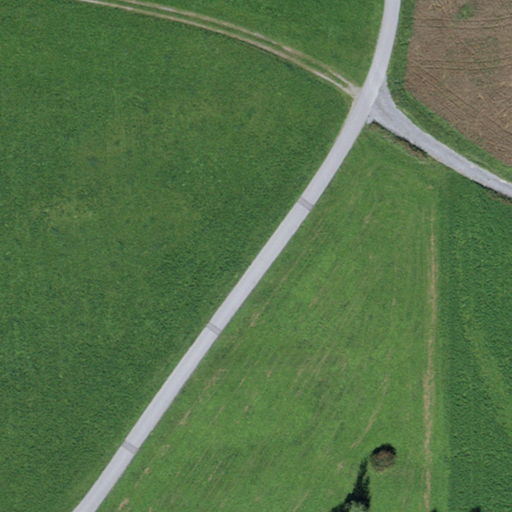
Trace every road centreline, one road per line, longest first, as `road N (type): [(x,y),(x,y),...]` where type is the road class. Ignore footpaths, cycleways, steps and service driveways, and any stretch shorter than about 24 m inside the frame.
road 1 (unclassified): [(83,511),(269,255),(368,95),(387,45),(390,0)]
road 2 (track): [(115,0),(300,57),(511,191)]
